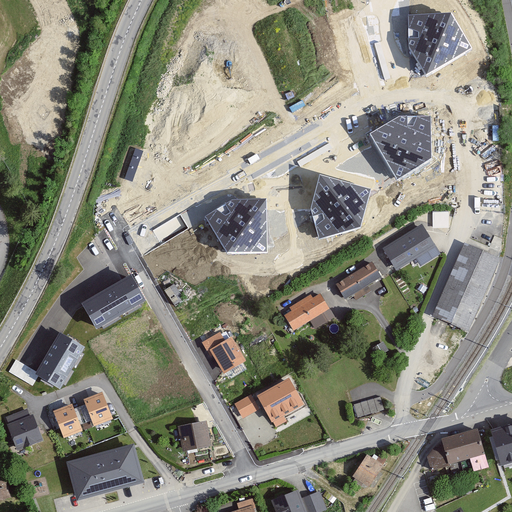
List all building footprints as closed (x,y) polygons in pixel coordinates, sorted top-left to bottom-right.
[(450,14),(408,15),(408,49),(423,76),(469,49),(450,14)] [(401,117),(373,134),(398,180),(433,159),(431,117),(401,117)] [(370,189),(321,174),(311,209),(320,241),(359,228),(370,189)] [(233,199),(205,218),(227,254),(268,254),(266,200),(233,199)] [(449,226),(450,210),(434,210),(434,226),(449,226)] [(160,238),(182,226),(177,217),(155,229),(160,238)] [(421,227),(385,249),(396,266),(419,252),(425,261),(437,254),(421,227)] [(469,243),(435,314),(463,327),(497,256),(469,243)] [(372,263),(337,283),(346,298),(380,277),(372,263)] [(131,279),(84,305),(97,329),(144,303),(131,279)] [(178,283),(167,290),(178,308),(189,301),(178,283)] [(319,294),(284,313),(292,329),(328,310),(319,294)] [(85,348),(62,336),(39,376),(62,388),(85,348)] [(231,341),(214,352),(228,374),(245,363),(231,341)] [(383,344),(372,350),(377,358),(388,352),(383,344)] [(271,427),(301,411),(286,384),(256,400),(271,427)] [(84,397),(94,426),(112,419),(102,391),(84,397)] [(231,405),(240,421),(257,412),(249,396),(231,405)] [(380,398),(354,405),(358,418),(384,410),(380,398)] [(54,413),(64,438),(83,431),(73,405),(54,413)] [(8,425),(18,450),(43,441),(33,415),(8,425)] [(207,422),(182,427),(187,450),(212,446),(207,422)] [(511,423),(488,430),(496,461),(511,456),(511,423)] [(478,430),(442,439),(445,449),(433,452),(438,469),(470,461),(473,471),(488,467),(478,430)] [(132,445),(69,462),(79,498),(142,481),(132,445)] [(383,465),(369,455),(353,479),(367,489),(383,465)] [(8,475),(0,476),(0,503),(14,500),(8,475)] [(310,511),(302,489),(273,498),(277,511),(310,511)]
